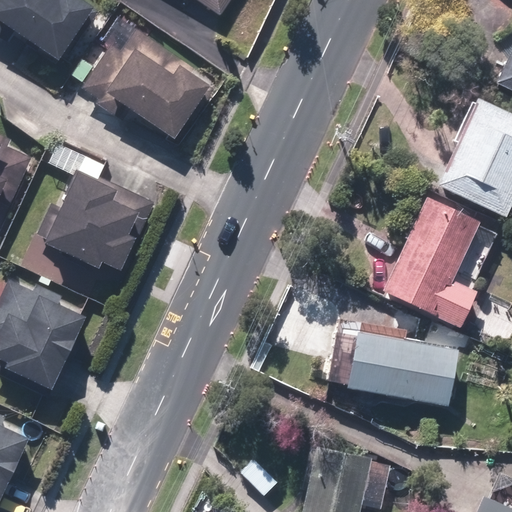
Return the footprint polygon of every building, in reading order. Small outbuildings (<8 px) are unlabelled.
[(0,0),(0,40),(42,69),(88,3),(83,0),(0,0)] [(202,0),(224,15),(234,0),(202,0)] [(511,27),(489,77),(511,87),(511,27)] [(164,144),(201,88),(184,78),(190,70),(131,32),(117,54),(106,47),(79,89),(164,144)] [(428,183),(494,214),(511,175),(511,118),(467,98),(428,183)] [(29,159),(4,147),(7,140),(0,137),(0,203),(6,207),(29,159)] [(96,179),(94,183),(71,172),(55,205),(50,202),(33,237),(39,240),(35,247),(90,273),(93,266),(112,275),(127,242),(120,238),(127,223),(138,228),(149,204),(96,179)] [(430,307),(453,318),(467,288),(444,277),(471,218),(419,194),(376,287),(428,311),(430,307)] [(79,318),(54,307),(58,299),(32,288),(29,294),(4,283),(0,290),(0,377),(43,397),(59,362),(79,318)] [(345,387),(443,404),(453,349),(355,332),(345,387)] [(0,484),(21,440),(0,430),(0,422),(1,420),(0,419),(0,484)] [(292,511),(346,511),(360,454),(308,442),(292,511)] [(467,511),(511,511),(511,509),(476,494),(467,511)]
